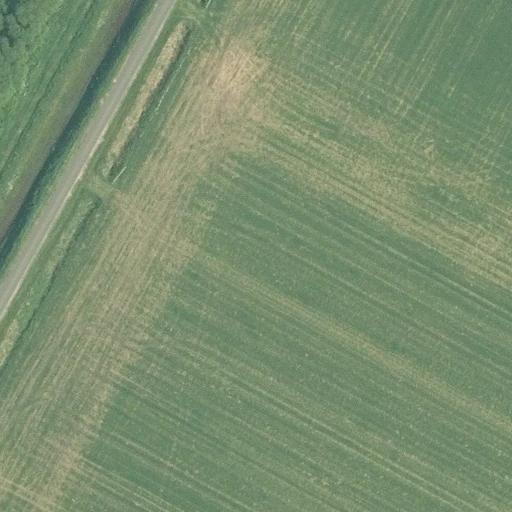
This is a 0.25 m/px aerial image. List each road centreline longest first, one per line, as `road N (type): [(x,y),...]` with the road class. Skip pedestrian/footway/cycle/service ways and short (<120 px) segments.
road 1 (unclassified): [(0,302),(167,0)]
road 2 (track): [(0,205),(112,0)]
